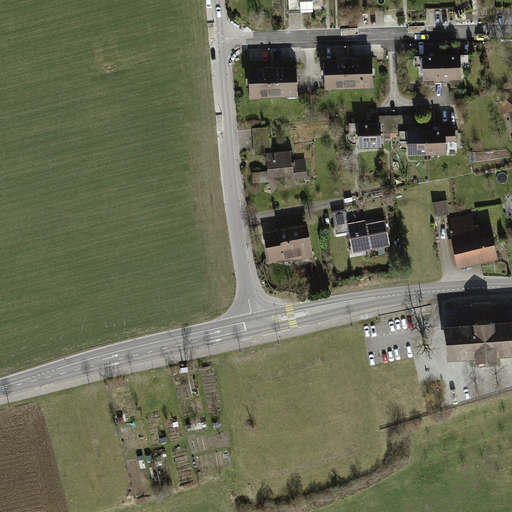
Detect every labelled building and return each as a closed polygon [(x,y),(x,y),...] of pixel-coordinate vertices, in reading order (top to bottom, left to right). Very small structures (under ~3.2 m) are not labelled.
[(440,53),(420,53),(420,80),(440,80),(440,53)] [(457,53),(440,53),(440,80),(457,80),(457,53)] [(323,89),(370,87),(369,59),(322,61),(323,89)] [(295,94),(294,67),(247,68),(248,95),(295,94)] [(511,90),(505,91),(506,99),(498,102),(501,114),(509,112),(511,123),(511,90)] [(381,120),(355,121),(356,149),(382,149),(381,120)] [(458,127),(429,128),(429,155),(449,154),(448,137),(459,137),(458,127)] [(429,128),(409,129),(410,156),(429,155),(429,128)] [(271,153),(270,129),(252,130),(254,154),(271,153)] [(291,154),(267,155),(269,177),(294,176),(294,180),(304,179),(303,162),(292,163),(291,154)] [(446,200),(433,202),(436,215),(448,213),(446,200)] [(348,215),(335,216),(338,237),(349,236),(352,257),(391,252),(387,225),(350,229),(348,215)] [(474,217),(449,221),(457,264),(495,258),(490,227),(477,230),(474,217)] [(304,228),(266,232),(270,267),(308,262),(304,228)] [(511,320),(443,326),(446,361),(473,359),(474,362),(496,360),(496,357),(511,355),(511,320)]
